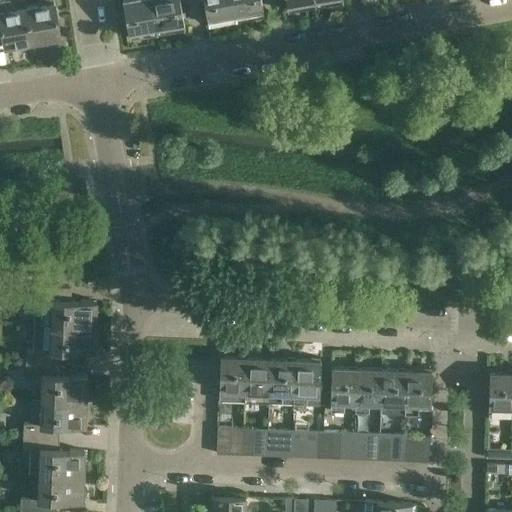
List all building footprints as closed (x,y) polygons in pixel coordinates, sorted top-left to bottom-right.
[(32,43),(25,6),(10,9),(8,0),(0,0),(0,21),(5,47),(32,43)] [(25,6),(32,43),(59,38),(52,0),(40,0),(41,4),(25,6)] [(156,33),(150,0),(121,0),(128,38),(156,33)] [(150,0),(156,33),(184,28),(178,0),(150,0)] [(235,20),(231,0),(203,0),(208,25),(235,20)] [(231,0),(235,20),(263,15),(260,0),(231,0)] [(315,6),(313,0),(284,0),(287,11),(315,6)] [(33,299),(33,323),(95,325),(96,300),(70,299),(71,286),(66,286),(34,285),(33,299)] [(25,347),(25,361),(61,362),(62,349),(94,351),(95,325),(33,323),(32,347),(25,347)] [(232,391),(243,391),(244,391),(245,357),(220,356),(219,385),(218,400),(232,401),(232,391)] [(270,358),(245,357),(244,391),(243,391),(243,401),(257,402),(257,392),(268,392),(269,392),(270,358)] [(295,359),(270,358),(269,392),(268,392),(267,402),(292,403),(293,393),(294,393),(295,359)] [(292,403),(293,403),(306,403),(306,404),(319,405),(320,394),(321,360),(295,359),(294,393),(293,393),(292,403)] [(40,398),(86,400),(87,374),(61,373),(61,362),(25,361),(24,374),(41,375),(40,398)] [(344,401),(354,402),(356,402),(356,385),(357,367),(331,366),(331,385),(330,410),(343,411),(344,401)] [(382,368),(357,367),(356,385),(356,402),(354,402),(354,411),(368,412),(368,402),(379,403),(381,403),(381,385),(382,368)] [(379,403),(379,412),(393,413),(403,413),(404,404),(405,404),(406,369),(382,368),(381,385),(381,403),(379,403)] [(432,370),(406,369),(405,404),(404,404),(403,413),(418,414),(418,409),(430,409),(430,404),(432,370)] [(511,372),(489,372),(489,385),(488,417),(501,417),(501,408),(511,407),(511,372)] [(86,400),(40,398),(39,423),(22,422),(22,435),(58,436),(59,424),(85,425),(86,400)] [(229,453),(230,427),(218,426),(217,453),(229,453)] [(241,454),(243,427),(230,427),(229,453),(241,454)] [(243,427),(241,454),(254,454),(255,427),(243,427)] [(266,455),(267,428),(255,427),(254,454),(266,455)] [(267,428),(266,455),(278,455),(279,428),(267,428)] [(279,428),(278,455),(291,456),(292,429),(279,428)] [(292,429),(291,456),(303,456),(305,429),(292,429)] [(316,456),(317,430),(305,429),(303,456),(316,456)] [(329,457),(329,430),(317,430),(316,456),(329,457)] [(329,430),(329,457),(341,457),(342,430),(329,430)] [(353,458),(354,431),(342,430),(341,457),(353,458)] [(354,431),(353,458),(365,458),(366,431),(354,431)] [(378,459),(379,432),(366,431),(365,458),(378,459)] [(390,459),(391,432),(379,432),(378,459),(390,459)] [(403,460),(404,433),(391,432),(390,459),(403,460)] [(415,460),(416,433),(404,433),(403,460),(415,460)] [(416,433),(415,460),(428,460),(429,433),(416,433)] [(58,436),(22,435),(22,448),(29,448),(29,473),(38,473),(83,475),(84,449),(58,448),(58,436)] [(505,459),(505,449),(486,448),(486,458),(505,459)] [(486,463),(485,473),(511,474),(511,464),(486,463)] [(83,475),(38,473),(37,497),(20,496),(19,510),(56,511),(56,500),(82,501),(83,475)] [(245,511),(246,495),(211,494),(210,511),(245,511)] [(307,511),(308,498),(294,497),(293,511),(307,511)] [(327,511),(328,498),(314,498),(313,511),(327,511)] [(410,511),(411,502),(364,500),(364,511),(410,511)]
